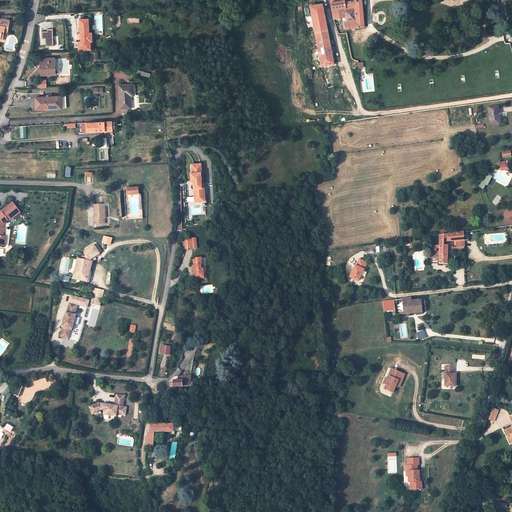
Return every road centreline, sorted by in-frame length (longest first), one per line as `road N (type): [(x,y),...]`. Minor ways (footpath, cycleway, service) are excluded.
road 1 (unclassified): [(449,511),(511,309)]
road 2 (residential): [(178,227),(148,378)]
road 3 (residential): [(148,378),(167,381),(141,458),(152,507)]
road 4 (residential): [(148,378),(51,368),(0,374)]
